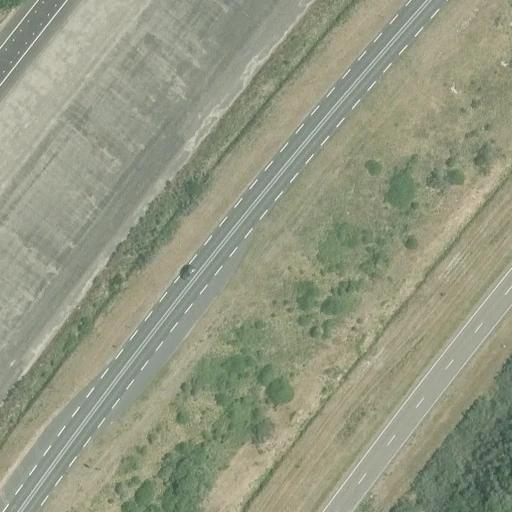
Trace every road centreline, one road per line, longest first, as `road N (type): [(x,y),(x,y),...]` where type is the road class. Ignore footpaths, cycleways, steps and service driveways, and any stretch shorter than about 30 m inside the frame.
road 1 (primary): [(14,511),(264,182),(426,0)]
road 2 (unclassified): [(338,511),(511,287)]
